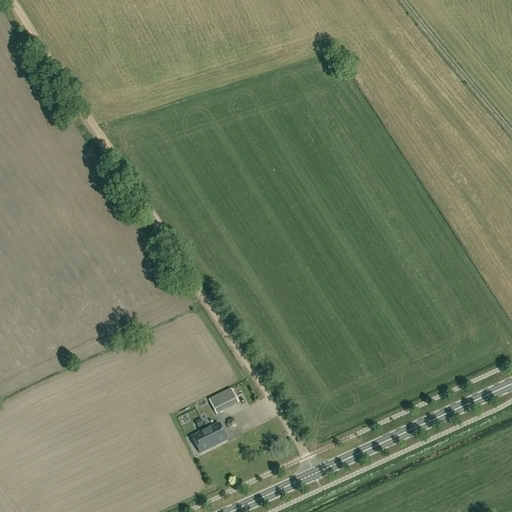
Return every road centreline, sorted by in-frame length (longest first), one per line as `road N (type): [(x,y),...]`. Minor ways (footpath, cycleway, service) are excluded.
road 1 (track): [(313,475),(14,0)]
road 2 (secondary): [(233,511),(511,384)]
